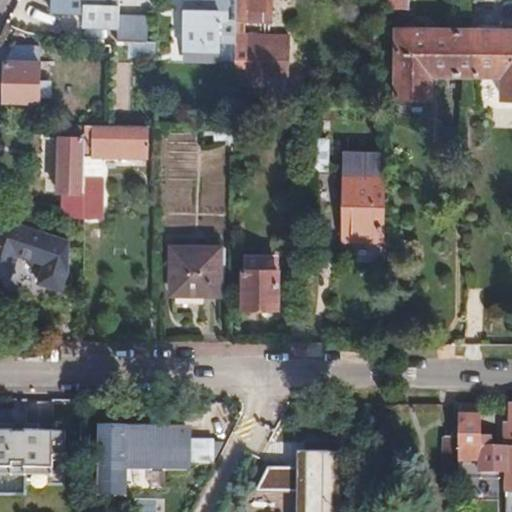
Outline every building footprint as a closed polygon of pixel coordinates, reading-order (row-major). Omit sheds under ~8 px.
[(122,30),(123,0),(54,0),(55,16),(87,16),(87,30),(122,30)] [(184,0),(184,14),(226,14),(226,0),(184,0)] [(239,0),(239,25),(274,25),(274,0),(239,0)] [(225,44),(235,44),(235,23),(225,23),(225,44)] [(395,99),(419,100),(430,100),(430,76),(466,75),(466,33),(450,33),(397,32),(395,99)] [(466,75),(497,75),(497,99),(511,99),(511,33),(466,33),(466,75)] [(247,68),(234,68),(237,86),(266,85),(266,77),(287,77),(287,37),(248,37),(247,68)] [(38,50),(8,49),(3,63),(2,104),(35,104),(35,97),(46,97),(47,82),(36,82),(38,50)] [(82,208),(82,179),(82,156),(82,128),(56,127),(55,207),(82,208)] [(145,160),(145,129),(82,128),(82,156),(90,156),(90,160),(145,160)] [(308,143),(307,172),(323,172),(324,143),(308,143)] [(343,223),(382,223),(383,157),(357,158),(357,173),(344,174),(343,223)] [(204,188),(226,187),(225,163),(202,164),(204,188)] [(82,208),(82,217),(96,216),(97,179),(82,179),(82,208)] [(40,261),(51,234),(0,214),(0,281),(1,282),(14,250),(40,261)] [(343,243),(351,243),(382,243),(382,223),(343,223),(343,243)] [(216,299),(216,250),(166,251),(166,268),(172,268),(171,300),(216,299)] [(386,250),(386,278),(400,279),(401,250),(386,250)] [(274,311),(275,272),(240,272),(240,311),(274,311)] [(511,511),(511,406),(507,407),(508,435),(508,449),(502,449),(485,449),(486,439),(475,439),(476,406),(453,406),(453,439),(453,458),(452,471),(452,480),(507,480),(507,511),(511,511)] [(136,473),(201,471),(200,425),(105,427),(106,498),(137,497),(136,473)] [(64,448),(64,431),(0,430),(0,466),(52,467),(52,448),(64,448)] [(453,458),(453,439),(440,439),(439,489),(452,489),(452,480),(452,471),(453,458)] [(304,469),(267,467),(266,491),(305,492),(304,511),(345,511),(347,450),(305,449),(304,469)]
